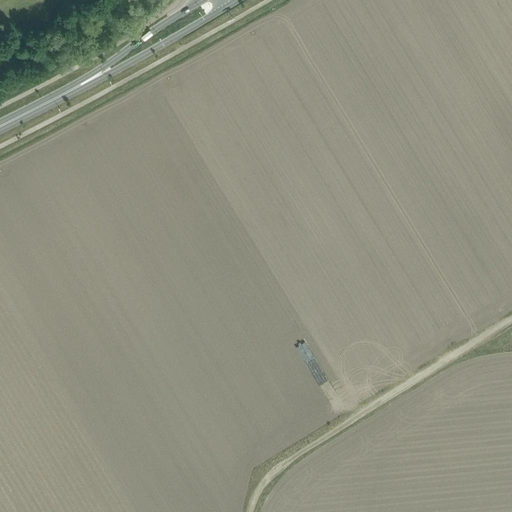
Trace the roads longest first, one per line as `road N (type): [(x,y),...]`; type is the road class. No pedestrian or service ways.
road 1 (track): [(252,511),(278,464),(511,323)]
road 2 (secondary): [(91,79),(228,4)]
road 3 (secondary): [(202,0),(91,79)]
